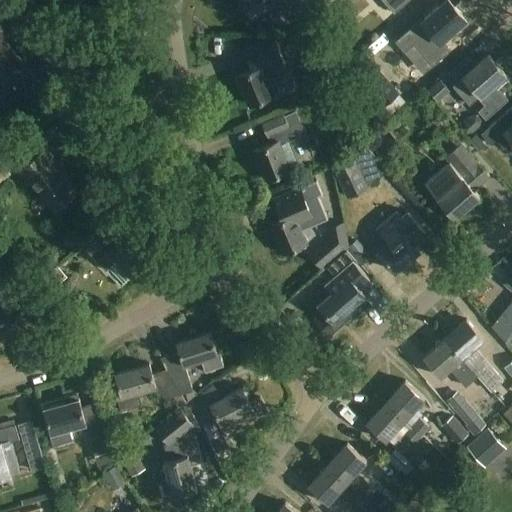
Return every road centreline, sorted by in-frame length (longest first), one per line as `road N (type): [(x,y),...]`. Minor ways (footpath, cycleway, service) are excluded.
road 1 (residential): [(319,393),(511,227)]
road 2 (residential): [(0,379),(64,361),(221,270)]
road 3 (residential): [(198,183),(129,174),(85,125),(61,96),(59,28)]
road 4 (residential): [(198,183),(170,11)]
road 5 (residential): [(319,393),(221,270)]
road 6 (residential): [(234,511),(319,393)]
